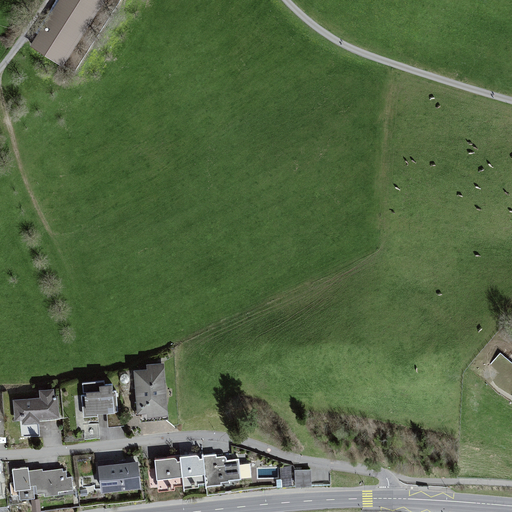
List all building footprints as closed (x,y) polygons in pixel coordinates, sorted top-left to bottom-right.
[(62,0),(33,46),(61,64),(102,0),(62,0)] [(511,362),(500,353),(485,371),(511,392),(511,362)] [(168,414),(164,363),(146,364),(147,369),(133,370),(137,413),(146,412),(146,416),(168,414)] [(105,380),(82,382),(83,392),(86,392),(86,395),(81,395),(83,417),(99,415),(98,412),(115,411),(118,410),(117,390),(113,390),(112,383),(105,384),(105,380)] [(40,397),(13,400),(15,420),(22,419),(24,437),(40,435),(39,422),(40,422),(40,418),(60,416),(58,396),(54,396),(54,388),(40,390),(40,397)] [(118,410),(115,411),(115,412),(107,413),(108,427),(124,425),(123,410),(118,410)] [(180,455),(180,459),(183,483),(183,487),(199,485),(198,481),(206,481),(204,456),(200,457),(199,455),(199,454),(197,453),(196,453),(180,455)] [(204,455),(204,456),(206,481),(207,485),(221,483),(221,481),(229,480),(229,479),(252,476),(250,462),(240,463),(239,457),(227,459),(227,457),(226,456),(225,455),(223,455),(217,456),(216,453),(204,455)] [(174,455),(154,457),(158,489),(174,487),(174,484),(183,483),(180,459),(178,459),(177,458),(177,457),(175,456),(174,455)] [(114,458),(98,460),(102,491),(142,486),(139,459),(114,462),(114,458)] [(291,466),(280,467),(281,479),(282,479),(282,486),(294,485),(293,478),(291,466)] [(28,467),(11,469),(13,481),(10,482),(11,495),(20,494),(20,497),(35,496),(34,493),(37,493),(37,495),(58,493),(58,490),(73,488),(72,476),(67,477),(66,470),(63,471),(63,468),(43,470),(43,468),(29,470),(28,467)] [(311,469),(295,469),(295,485),(311,484),(311,469)] [(40,498),(31,499),(32,511),(41,510),(40,498)]
